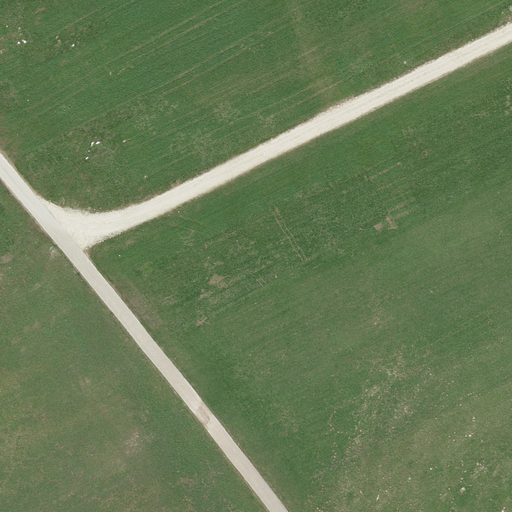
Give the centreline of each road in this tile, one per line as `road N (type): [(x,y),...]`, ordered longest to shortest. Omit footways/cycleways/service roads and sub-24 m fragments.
road 1 (track): [(59,234),(142,212),(511,33)]
road 2 (track): [(0,166),(279,511)]
